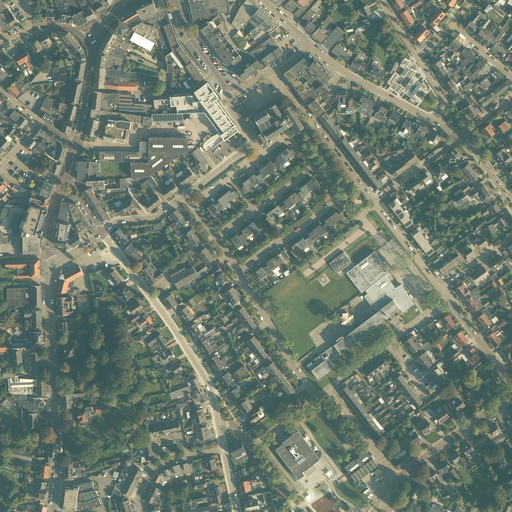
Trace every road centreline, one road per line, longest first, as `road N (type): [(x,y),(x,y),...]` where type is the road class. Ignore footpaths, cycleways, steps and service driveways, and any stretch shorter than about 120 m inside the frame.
road 1 (residential): [(52,511),(53,261)]
road 2 (residential): [(218,425),(205,378),(101,233)]
road 3 (residential): [(373,203),(271,74)]
road 4 (residential): [(316,397),(238,273)]
road 5 (residential): [(432,120),(311,46)]
road 6 (tertiary): [(397,479),(511,395)]
road 7 (residential): [(86,88),(190,90),(215,72)]
road 8 (residential): [(218,425),(235,425),(251,446),(316,397)]
road 9 (residential): [(238,273),(338,200)]
road 10 (residential): [(216,238),(313,168)]
